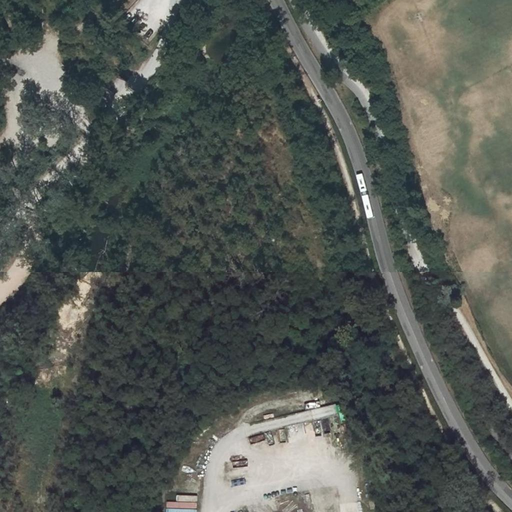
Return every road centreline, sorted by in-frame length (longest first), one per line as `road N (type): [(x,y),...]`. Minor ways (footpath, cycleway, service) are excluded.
road 1 (unclassified): [(275,0),(349,132),(422,352),(462,431),(511,496)]
road 2 (track): [(184,0),(173,31),(119,109),(32,209)]
